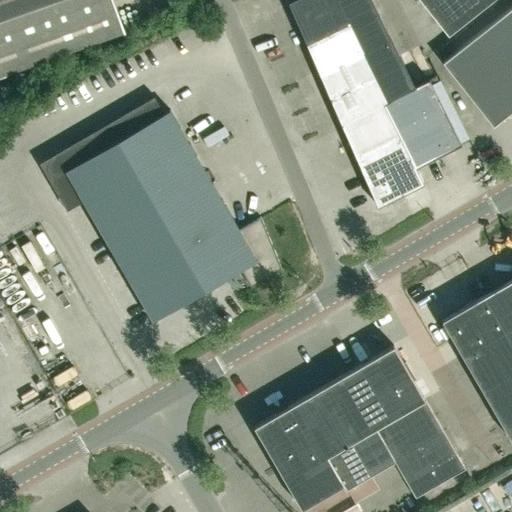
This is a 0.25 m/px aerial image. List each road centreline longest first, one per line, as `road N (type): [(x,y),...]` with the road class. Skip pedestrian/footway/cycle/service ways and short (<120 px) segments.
road 1 (unclassified): [(340,291),(220,0)]
road 2 (unclassified): [(149,402),(340,291)]
road 3 (unclassified): [(511,193),(340,291)]
road 4 (unclassified): [(0,489),(149,402)]
road 5 (unclassified): [(211,511),(149,402)]
